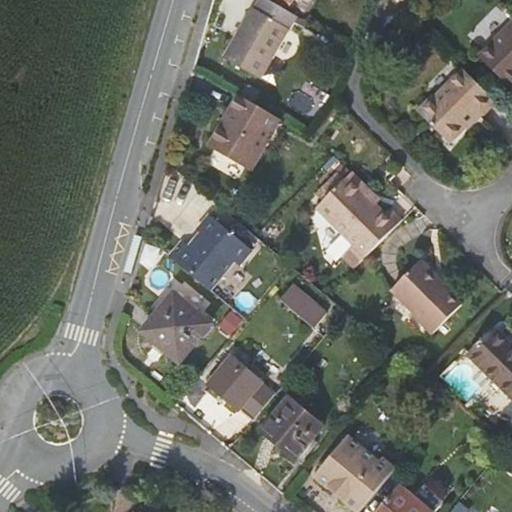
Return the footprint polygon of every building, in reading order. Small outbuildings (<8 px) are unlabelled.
[(274,21),(281,6),(269,0),(264,0),(258,12),(249,8),(223,58),(259,77),(285,28),(274,21)] [(269,0),(281,6),(286,9),(290,0),(269,0)] [(511,22),(477,57),(509,89),(511,85),(511,22)] [(478,119),(493,103),(475,86),(461,71),(432,101),(428,98),(414,113),(447,144),(475,116),(478,119)] [(254,173),(282,122),(241,99),(214,145),(214,152),(254,173)] [(323,202),(351,174),(343,166),(337,173),(338,173),(316,195),(323,202)] [(355,269),(402,222),(390,210),(384,215),(376,206),(365,196),(369,192),(352,173),(351,174),(323,202),(317,209),(354,245),(342,257),(355,269)] [(365,196),(376,206),(380,202),(369,192),(365,196)] [(183,242),(170,257),(211,291),(234,262),(239,266),(251,251),(212,216),(197,232),(201,235),(190,247),(183,242)] [(273,272),(281,279),(290,268),(282,261),(273,272)] [(440,281),(420,262),(392,290),(415,314),(414,315),(434,335),(462,306),(438,283),(440,281)] [(280,301),(315,329),(327,314),(292,286),(280,301)] [(210,325),(174,295),(143,332),(179,363),(210,325)] [(230,321),(239,329),(245,321),(236,314),(230,321)] [(511,346),(493,329),(467,355),(511,399),(511,346)] [(250,424),(274,397),(231,360),(207,387),(250,424)] [(431,401),(440,408),(445,402),(436,395),(431,401)] [(465,406),(470,411),(477,403),(473,399),(465,406)] [(322,432),(289,403),(260,436),(294,465),(322,432)] [(356,511),(359,511),(396,468),(383,458),(379,463),(347,436),(314,476),(356,511)] [(425,511),(400,489),(380,511),(425,511)]
